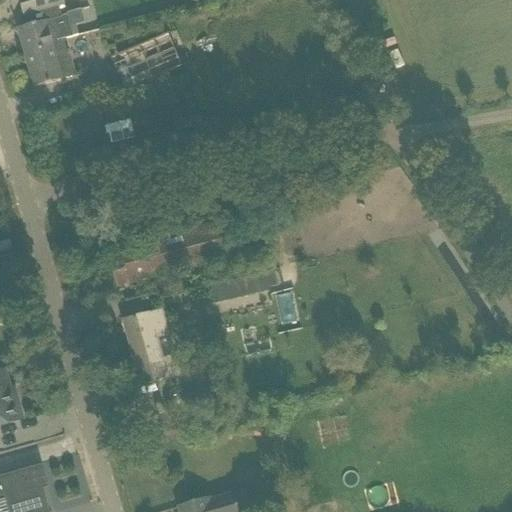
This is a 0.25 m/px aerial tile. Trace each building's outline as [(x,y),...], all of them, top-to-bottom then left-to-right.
[(29,15),(32,26),(18,30),(25,55),(54,47),(53,43),(66,40),(73,38),(67,16),(62,17),(59,7),(65,6),(63,0),(18,0),(23,17),(29,15)] [(181,66),(190,62),(187,54),(178,58),(174,49),(183,45),(177,31),(111,59),(124,91),(181,66)] [(25,55),(34,88),(76,77),(66,40),(53,43),(54,47),(25,55)] [(248,252),(239,217),(164,237),(156,237),(154,240),(108,253),(117,288),(248,252)] [(150,317),(150,315),(124,322),(141,386),(180,376),(175,358),(162,362),(156,339),(168,335),(162,311),(161,312),(162,314),(150,317)] [(9,392),(4,372),(0,373),(0,426),(22,421),(13,390),(9,392)] [(47,511),(39,480),(44,478),(42,468),(0,480),(0,500),(7,499),(10,511),(47,511)] [(209,500),(179,509),(180,511),(239,511),(234,495),(210,502),(209,500)]
